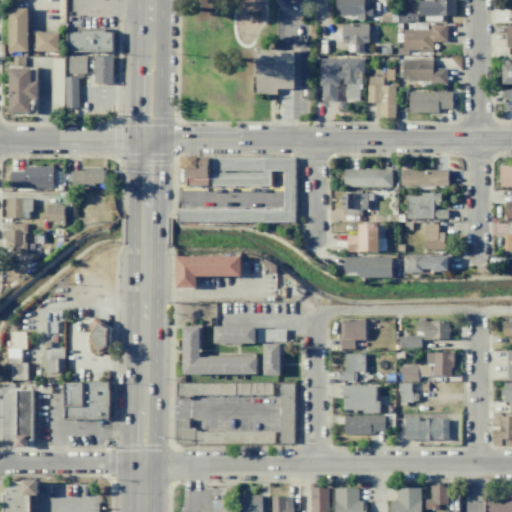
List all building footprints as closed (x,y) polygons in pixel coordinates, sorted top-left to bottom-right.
[(335,0),(363,0),(363,8),(371,8),(372,15),(364,15),(364,20),(356,20),(356,15),(339,15),(339,8),(336,8),(335,0)] [(455,0),(455,15),(418,15),(418,0),(455,0)] [(8,8),(27,8),(27,51),(8,51),(8,8)] [(341,24),(368,24),(368,42),(363,42),(363,52),(348,52),(348,42),(341,42),(341,24)] [(430,25),(446,24),(446,41),(432,41),(432,50),(403,50),(402,30),(430,29),(430,25)] [(77,29),(106,29),(106,32),(112,32),(112,52),(66,52),(66,31),(77,31),(77,29)] [(36,32),(58,32),(58,51),(35,51),(36,32)] [(255,50),(293,50),(293,89),(283,89),(276,89),(276,94),(255,94),(255,50)] [(67,55),(86,55),(86,73),(67,73),(67,55)] [(94,56),(112,56),(112,84),(94,83),(94,56)] [(358,78),(358,99),(346,99),(346,83),(343,83),(343,77),(338,77),(338,85),(335,85),(335,100),(321,100),(321,85),(319,85),(319,58),(363,58),(363,73),(360,73),(360,78),(358,78)] [(402,59),(432,59),(432,68),(446,68),(446,85),(430,85),(430,80),(402,80),(402,59)] [(511,84),(503,84),(503,64),(511,64),(511,84)] [(8,68),(30,68),(30,82),(37,82),(37,98),(30,98),(30,112),(8,112),(8,96),(16,96),(16,91),(8,91),(8,68)] [(395,85),(394,117),(374,117),(375,102),(367,102),(367,76),(382,77),(382,85),(395,85)] [(64,77),(77,77),(78,107),(64,108),(64,77)] [(503,109),(511,108),(511,88),(504,89),(503,109)] [(451,91),(451,108),(434,109),(434,112),(408,112),(408,92),(451,91)] [(186,157),(207,157),(208,185),(186,185),(186,157)] [(212,158),(294,158),(294,222),(176,222),(176,209),(282,209),(282,171),(269,171),(269,185),(212,185),(212,158)] [(23,166),(53,167),(53,187),(10,187),(10,171),(23,171),(23,166)] [(499,166),(511,166),(511,186),(499,186),(499,166)] [(84,168),(105,168),(105,183),(71,183),(71,171),(84,171),(84,168)] [(343,187),(391,186),(391,169),(343,169),(343,187)] [(400,169),(400,185),(447,185),(447,169),(400,169)] [(406,218),(447,218),(447,207),(433,207),(433,204),(440,204),(440,192),(421,192),(421,195),(406,195),(406,218)] [(342,193),(372,193),(371,214),(341,214),(342,193)] [(6,198),(32,198),(32,212),(28,212),(28,218),(6,218),(6,198)] [(46,205),(63,205),(64,225),(54,225),(54,220),(46,220),(46,205)] [(4,229),(11,229),(11,223),(25,224),(25,234),(23,234),(23,242),(26,242),(25,253),(10,252),(10,247),(3,247),(4,229)] [(358,224),(377,223),(377,251),(346,251),(346,236),(358,235),(358,224)] [(423,223),(437,223),(437,232),(444,232),(444,249),(423,249),(423,223)] [(511,252),(511,234),(503,234),(504,252),(511,252)] [(240,255),(240,276),(195,276),(195,288),(175,288),(175,256),(240,255)] [(410,255),(449,255),(449,271),(431,271),(431,268),(422,268),(422,272),(410,272),(410,255)] [(391,256),(391,277),(357,277),(357,273),(344,273),(343,256),(391,256)] [(263,267),(267,267),(267,273),(275,272),(274,265),(269,261),(263,261),(263,267)] [(95,318),(109,327),(109,348),(96,355),(86,336),(95,318)] [(340,320),(364,320),(364,340),(354,340),(354,349),(341,349),(340,320)] [(501,321),(511,320),(511,335),(502,336),(501,321)] [(415,321),(448,321),(448,339),(423,339),(423,331),(416,331),(415,321)] [(182,327),(199,326),(199,357),(256,357),(256,374),(182,374),(182,327)] [(213,326),(254,326),(254,343),(213,343),(213,326)] [(256,329),(256,341),(285,341),(285,329),(256,329)] [(26,380),(26,363),(20,363),(20,349),(25,349),(26,332),(7,332),(7,345),(8,345),(8,379),(26,380)] [(398,336),(420,335),(420,348),(398,349),(398,336)] [(263,344),(279,343),(279,375),(263,375),(263,344)] [(44,372),(63,372),(63,349),(44,349),(44,372)] [(426,352),(453,352),(453,367),(450,367),(450,375),(433,375),(433,363),(426,363),(426,352)] [(344,353),(364,353),(364,372),(352,372),(352,381),(337,381),(337,371),(344,371),(344,353)] [(400,366),(417,366),(417,381),(400,381),(400,366)] [(511,381),(511,410),(508,410),(508,402),(502,402),(502,381),(511,381)] [(176,395),(271,394),(271,382),(176,383),(176,395)] [(63,383),(110,383),(110,420),(106,420),(63,420),(63,383)] [(400,401),(412,401),(413,392),(410,393),(410,383),(398,383),(397,393),(400,393),(400,401)] [(342,385),(375,384),(376,401),(379,401),(379,413),(363,413),(363,409),(342,410),(342,385)] [(280,385),(293,385),(293,443),(175,443),(175,419),(189,419),(189,428),(194,428),(194,432),(280,432),(280,385)] [(16,390),(32,390),(32,440),(26,440),(26,447),(16,447),(16,441),(16,390)] [(342,414),(393,414),(392,427),(383,427),(383,431),(372,431),(372,435),(342,435),(342,414)] [(499,417),(511,416),(511,439),(499,439),(499,417)] [(403,419),(447,418),(448,439),(404,440),(403,419)] [(23,479),(38,479),(38,494),(36,494),(36,511),(3,511),(3,493),(5,493),(5,490),(14,481),(23,481),(23,479)] [(310,484),(310,511),(327,511),(327,487),(318,487),(318,484),(310,484)] [(430,486),(447,486),(447,504),(437,504),(437,508),(424,508),(424,498),(430,498),(430,486)] [(357,488),(357,501),(364,501),(364,511),(333,511),(333,488),(357,488)] [(396,488),(419,488),(419,511),(389,511),(389,504),(391,504),(391,500),(396,500),(396,488)] [(261,495),(261,511),(237,511),(237,495),(261,495)] [(270,511),(270,496),(292,496),(292,511),(270,511)] [(498,496),(511,496),(511,511),(498,511),(498,499),(498,496)] [(485,511),(485,499),(498,499),(498,511),(485,511)]
